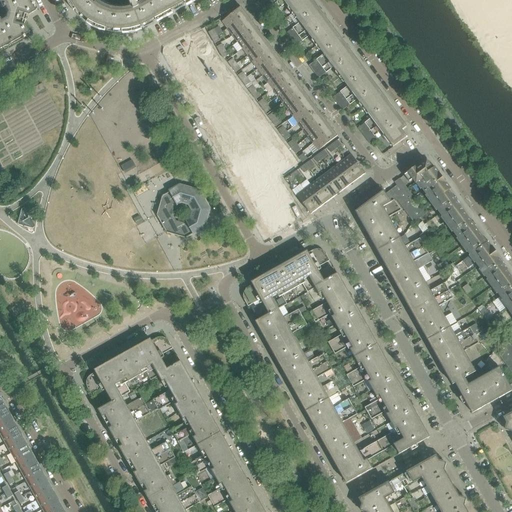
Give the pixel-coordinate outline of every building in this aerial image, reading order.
[(25,21),(27,16),(35,11),(29,0),(17,0),(4,8),(6,12),(4,19),(0,21),(0,24),(10,43),(21,38),(22,39),(25,38),(23,36),(27,34),(28,36),(29,35),(24,26),(25,21)] [(0,0),(0,6),(0,7),(0,9),(1,9),(4,8),(17,0),(0,0)] [(171,11),(185,3),(187,7),(198,0),(66,0),(70,7),(74,12),(78,10),(83,16),(86,18),(90,21),(87,24),(93,28),(99,31),(105,33),(106,28),(108,29),(115,30),(121,30),(123,30),(123,35),(129,34),(136,33),(142,31),(141,27),(148,24),(155,19),(158,23),(173,14),(171,11)] [(264,0),(263,1),(261,2),(271,15),(273,14),(278,9),(286,4),(288,7),(290,6),(295,12),(311,0),(264,0)] [(326,18),(325,16),(317,6),(316,6),(311,0),(295,12),(300,19),(298,20),(300,23),(293,29),(287,33),(285,34),(295,47),(297,45),(302,41),(302,42),(310,36),(312,39),(314,38),(318,44),(335,32),(325,19),(326,18)] [(227,29),(247,15),(242,8),(222,22),(227,29)] [(232,36),(252,22),(247,15),(227,29),(232,36)] [(237,43),(257,28),(252,22),(232,36),(237,43)] [(2,46),(8,42),(9,44),(10,43),(0,24),(0,49),(2,48),(3,48),(3,47),(2,46)] [(242,49),(262,35),(257,28),(237,43),(242,49)] [(217,35),(214,30),(208,33),(211,38),(217,35)] [(355,57),(350,51),(346,45),(345,45),(335,32),(318,44),(323,50),(322,52),(324,55),(316,60),(316,61),(311,65),(309,66),(318,79),(321,77),(326,73),(326,74),(333,68),(336,71),(337,69),(342,76),(359,64),(354,57),(355,57)] [(196,33),(167,49),(262,220),(271,237),(298,223),(307,217),(294,202),(288,206),(199,48),(203,45),(196,33)] [(220,41),(217,35),(211,38),(215,44),(220,41)] [(247,56),(267,42),(262,35),(242,49),(247,56)] [(252,63),(272,48),(267,42),(247,56),(252,63)] [(225,50),(222,44),(216,48),(220,53),(225,50)] [(257,69),(277,55),(272,48),(252,63),(257,69)] [(228,56),(225,50),(220,53),(223,59),(228,56)] [(262,76),(282,62),(277,55),(257,69),(262,76)] [(236,64),(233,59),(228,63),(231,68),(236,64)] [(235,73),(243,67),(239,62),(236,64),(231,68),(235,73)] [(268,83),(287,68),(282,62),(262,76),(268,83)] [(373,82),(372,80),(364,69),(363,70),(359,64),(342,76),(347,83),(345,84),(348,87),(340,92),(340,93),(335,97),(333,98),(342,111),(344,109),(350,105),(357,100),(360,103),(361,102),(366,108),(382,96),(372,82),(373,82)] [(273,90),(292,75),(287,68),(268,83),(273,90)] [(247,78),(243,73),(238,76),(242,81),(247,78)] [(278,96),(297,82),(292,75),(273,90),(278,96)] [(30,77),(24,80),(28,86),(34,83),(30,77)] [(250,83),(247,78),(242,81),(245,87),(250,83)] [(257,91),(261,88),(256,81),(247,88),(252,95),(257,91)] [(283,103),(302,89),(297,82),(278,96),(283,103)] [(288,110),(307,95),(302,89),(283,103),(288,110)] [(260,96),(257,91),(252,95),(256,100),(260,96)] [(293,117),(312,102),(307,95),(288,110),(293,117)] [(406,128),(397,115),(396,114),(397,113),(393,108),(392,109),(382,96),(366,108),(370,114),(369,115),(371,118),(365,123),(365,124),(358,128),(358,129),(370,144),(373,141),(376,139),(374,136),(381,131),(383,134),(385,133),(395,147),(407,138),(402,131),(406,128)] [(267,105),(263,100),(258,103),(262,109),(267,105)] [(298,124),(317,109),(312,102),(293,117),(298,124)] [(270,110),(267,105),(262,109),(266,114),(270,110)] [(303,130),(322,116),(317,109),(298,124),(303,130)] [(277,118),(273,113),(268,117),(271,121),(272,122),(277,118)] [(308,137),(327,123),(322,116),(303,130),(308,137)] [(281,123),(277,118),(272,122),(276,127),(281,123)] [(313,144),(332,129),(327,123),(308,137),(313,144)] [(287,132),(283,127),(278,130),(282,136),(287,132)] [(318,151),(338,137),(332,129),(313,144),(318,151)] [(291,137),(287,132),(282,136),(286,141),(291,137)] [(297,145),(293,140),(288,144),(292,149),(297,145)] [(341,146),(337,141),(332,144),(336,150),(341,146)] [(336,150),(332,144),(327,148),(331,154),(336,150)] [(301,150),(297,145),(292,149),(296,154),(301,150)] [(328,156),(324,151),(319,155),(323,160),(328,156)] [(307,159),(304,154),(299,158),(302,163),(307,159)] [(323,160),(319,155),(314,158),(318,164),(323,160)] [(365,173),(351,155),(344,160),(359,180),(364,175),(364,174),(365,173)] [(359,180),(344,160),(337,165),(352,185),(359,180)] [(314,166),(311,161),(305,165),(309,170),(314,166)] [(415,182),(435,168),(432,165),(431,166),(427,161),(417,169),(416,167),(404,176),(409,182),(413,179),(415,182)] [(309,170),(305,165),(300,168),(304,173),(309,170)] [(352,185),(337,165),(331,170),(345,190),(352,185)] [(174,167),(170,169),(174,176),(178,174),(174,167)] [(451,190),(446,182),(435,168),(415,182),(421,190),(422,189),(427,196),(425,197),(431,204),(449,191),(451,190)] [(345,190),(331,170),(324,175),(338,195),(345,190)] [(297,171),(293,174),(292,175),(296,180),(301,176),(297,171)] [(296,180),(292,175),(288,178),(287,178),(291,184),(296,180)] [(338,195),(324,175),(317,180),(332,200),(338,195)] [(141,185),(137,178),(129,183),(133,190),(141,185)] [(419,216),(396,187),(386,194),(391,202),(394,200),(396,202),(397,201),(404,210),(414,224),(426,214),(400,179),(395,183),(397,186),(398,185),(420,215),(419,216)] [(332,200),(317,180),(311,186),(325,205),(332,200)] [(325,205),(311,186),(307,181),(300,186),(318,210),(325,205)] [(318,210),(300,186),(300,185),(293,190),(297,196),(310,214),(312,213),(312,214),(318,210)] [(157,216),(166,233),(186,239),(203,229),(209,210),(199,192),(180,187),(162,196),(157,216)] [(464,212),(456,202),(458,200),(456,197),(454,198),(449,191),(431,204),(436,211),(437,210),(442,217),(441,218),(446,225),(464,212)] [(400,238),(389,219),(389,218),(404,210),(397,201),(396,202),(394,200),(391,202),(386,194),(384,192),(356,213),(360,221),(360,220),(363,225),(366,224),(368,228),(366,230),(370,238),(373,236),(376,242),(373,243),(377,251),(400,238)] [(479,234),(474,226),(476,225),(474,222),(472,223),(464,212),(446,225),(451,233),(453,232),(457,238),(456,239),(461,246),(479,234)] [(140,216),(134,219),(137,225),(143,222),(140,216)] [(428,230),(425,226),(420,230),(423,234),(428,230)] [(496,252),(488,242),(486,239),(484,240),(479,234),(461,246),(466,253),(468,252),(470,256),(469,256),(474,264),(475,263),(478,266),(496,252)] [(425,283),(414,264),(400,238),(377,251),(382,258),(384,257),(388,263),(385,264),(386,265),(388,264),(391,268),(388,269),(395,282),(398,281),(401,287),(398,288),(402,295),(425,283)] [(435,251),(440,246),(437,243),(432,246),(435,251)] [(317,269),(330,261),(326,254),(326,255),(324,252),(316,250),(313,251),(308,253),(307,252),(298,257),(280,267),(292,290),(299,286),(298,283),(301,281),(307,292),(316,288),(315,287),(324,282),(317,269)] [(509,275),(504,268),(506,266),(504,263),(496,252),(478,266),(480,269),(479,270),(484,277),(485,276),(487,280),(486,280),(491,288),(509,275)] [(430,261),(427,255),(422,259),(425,264),(430,261)] [(280,292),(284,291),(285,293),(292,290),(280,267),(261,278),(261,277),(252,283),(253,284),(248,287),(248,288),(245,290),(243,297),(245,300),(244,300),(248,307),(261,300),(269,314),(278,309),(287,304),(280,292)] [(359,312),(351,298),(338,274),(324,282),(315,287),(316,288),(319,294),(322,292),(327,302),(309,312),(315,322),(333,312),(335,315),(332,317),(336,324),(359,312)] [(511,304),(511,278),(509,275),(491,288),(496,295),(498,294),(502,300),(501,301),(506,308),(511,304)] [(450,327),(439,308),(438,307),(454,298),(445,283),(430,291),(425,283),(402,295),(407,303),(409,301),(413,307),(410,309),(410,310),(413,308),(416,312),(413,314),(420,327),(423,325),(426,331),(423,333),(427,340),(450,327)] [(490,316),(488,313),(485,308),(480,312),(485,319),(490,316)] [(292,333),(307,325),(298,310),(283,318),(278,309),(269,314),(256,322),(260,330),(263,328),(266,334),(263,335),(264,336),(267,335),(269,339),(266,341),(274,354),(276,352),(280,358),(277,359),(281,367),(304,354),(292,333)] [(377,344),(367,326),(359,312),(336,324),(340,331),(343,330),(345,333),(328,342),(334,354),(352,345),(353,348),(350,349),(354,357),(377,344)] [(475,372),(464,352),(479,343),(470,328),(455,336),(450,327),(427,340),(432,348),(435,346),(438,352),(435,353),(436,354),(438,353),(441,357),(438,359),(445,372),(448,370),(451,376),(448,377),(453,385),(456,384),(474,373),(475,372)] [(493,336),(490,331),(484,336),(487,340),(493,336)] [(160,356),(173,349),(169,342),(169,343),(167,340),(160,338),(157,339),(156,339),(151,341),(150,339),(141,345),(123,355),(136,378),(143,374),(142,371),(145,369),(151,381),(159,376),(158,374),(167,369),(160,356)] [(511,353),(511,346),(508,341),(502,345),(510,355),(511,353)] [(396,377),(388,363),(377,344),(354,357),(359,364),(362,363),(363,366),(352,372),(348,374),(346,375),(353,387),(370,377),(372,381),(369,382),(373,389),(396,377)] [(511,362),(500,346),(495,350),(511,374),(511,362)] [(326,393),(317,378),(321,376),(324,380),(328,378),(326,373),(332,370),(330,368),(339,363),(335,355),(326,360),(323,354),(309,362),(304,354),(281,367),(285,374),(288,373),(291,378),(288,380),(289,381),(292,379),(294,383),(291,385),(299,398),(301,397),(305,402),(302,404),(305,410),(328,397),(329,398),(340,392),(337,387),(326,393)] [(136,378),(123,355),(105,366),(104,365),(95,370),(96,372),(91,375),(92,376),(89,377),(86,385),(88,388),(91,395),(104,387),(112,402),(113,402),(121,397),(130,392),(124,381),(127,379),(129,382),(136,378)] [(203,401),(194,386),(181,362),(167,369),(158,374),(159,376),(162,382),(165,380),(171,390),(152,401),(158,410),(160,410),(162,414),(169,411),(166,406),(176,400),(178,403),(175,405),(180,413),(203,401)] [(497,396),(503,392),(505,395),(511,390),(511,389),(509,386),(499,368),(478,380),(474,373),(456,384),(472,414),(482,408),(480,405),(485,403),(486,405),(499,398),(497,396)] [(414,410),(406,396),(396,377),(373,389),(377,397),(380,395),(382,398),(378,401),(364,408),(371,420),(388,410),(390,414),(387,415),(391,423),(414,410)] [(142,417),(150,413),(143,400),(142,398),(136,400),(127,406),(124,400),(121,397),(113,402),(112,402),(99,410),(103,418),(106,416),(109,422),(107,423),(107,424),(110,423),(112,427),(115,431),(112,433),(117,442),(120,440),(123,446),(120,448),(124,455),(147,442),(154,438),(142,417)] [(354,443),(342,423),(357,415),(348,399),(346,400),(334,408),(329,398),(328,397),(305,410),(310,419),(313,417),(316,423),(313,425),(314,426),(317,424),(319,428),(316,430),(324,443),(326,441),(330,447),(327,449),(331,456),(354,443)] [(221,433),(213,419),(203,401),(180,413),(184,419),(186,418),(188,421),(171,430),(178,442),(195,433),(196,436),(194,437),(198,445),(221,433)] [(0,422),(10,417),(4,407),(0,409),(0,422)] [(430,437),(425,428),(414,410),(391,423),(395,430),(398,428),(399,431),(392,435),(391,434),(377,442),(383,452),(394,446),(399,454),(430,437)] [(0,434),(15,426),(10,417),(0,422),(0,434)] [(20,435),(15,426),(0,434),(0,435),(5,444),(20,435)] [(239,465),(232,452),(221,433),(198,445),(202,453),(205,451),(207,454),(190,463),(196,475),(213,466),(215,469),(212,471),(216,478),(239,465)] [(25,445),(20,435),(5,444),(10,454),(25,445)] [(166,477),(160,466),(166,463),(169,468),(178,462),(176,458),(175,458),(167,442),(152,450),(147,442),(124,455),(128,462),(131,460),(134,466),(132,468),(132,469),(135,467),(140,476),(137,478),(141,486),(145,485),(148,490),(145,492),(149,499),(172,487),(179,482),(174,473),(166,477)] [(367,460),(383,452),(377,442),(358,452),(354,443),(331,456),(335,463),(338,462),(341,467),(338,469),(339,470),(342,469),(344,473),(341,474),(347,484),(372,469),(367,460)] [(31,454),(25,445),(10,454),(15,463),(31,454)] [(36,464),(31,454),(15,463),(20,472),(36,464)] [(451,484),(446,475),(443,469),(445,468),(444,467),(445,466),(445,465),(445,463),(443,463),(442,463),(442,462),(440,463),(436,457),(413,469),(407,472),(410,478),(412,482),(422,477),(432,495),(451,484)] [(41,473),(36,464),(20,472),(26,482),(41,473)] [(257,498),(249,484),(239,465),(216,478),(220,485),(223,483),(225,486),(208,496),(215,508),(224,503),(229,511),(232,511),(235,511),(257,498)] [(46,483),(41,473),(26,482),(31,491),(46,483)] [(52,492),(46,483),(31,491),(36,501),(52,492)] [(392,511),(389,507),(384,498),(393,493),(390,488),(388,483),(382,486),(382,487),(360,499),(364,506),(362,507),(362,508),(361,509),(361,510),(362,511),(363,511),(364,511),(365,511),(367,511),(392,511)] [(465,503),(464,502),(465,501),(465,500),(464,499),(463,498),(462,498),(460,499),(451,484),(432,495),(441,511),(467,511),(463,504),(465,503)] [(186,511),(200,503),(192,487),(177,495),(172,487),(149,499),(153,507),(156,505),(159,511),(157,511),(186,511)] [(57,501),(52,492),(36,501),(42,510),(57,501)] [(265,511),(257,498),(235,511),(265,511)] [(60,511),(62,511),(57,501),(42,510),(42,511),(60,511)]
